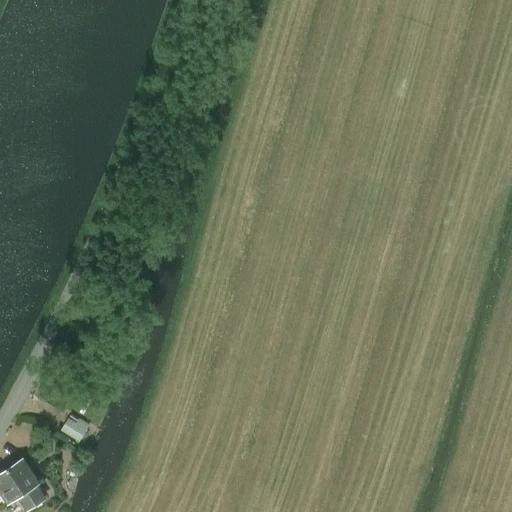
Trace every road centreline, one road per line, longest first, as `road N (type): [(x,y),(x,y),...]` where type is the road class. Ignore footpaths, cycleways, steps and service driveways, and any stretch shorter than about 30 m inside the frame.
road 1 (unclassified): [(0,427),(76,288),(188,0)]
road 2 (track): [(403,511),(417,474),(511,498)]
